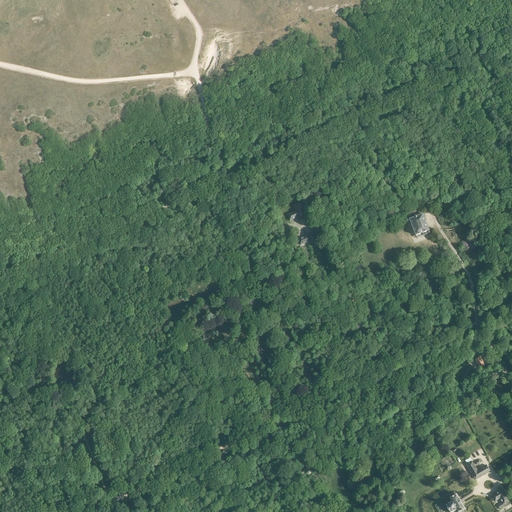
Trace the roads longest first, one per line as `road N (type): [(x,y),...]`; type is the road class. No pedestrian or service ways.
road 1 (unknown): [(511,45),(497,42),(479,54),(398,53),(285,126),(220,136),(153,202),(125,204),(99,222),(85,219),(48,246),(21,244),(0,268)]
road 2 (track): [(212,511),(485,341)]
road 3 (track): [(0,282),(274,156)]
road 4 (track): [(0,64),(88,81),(194,71)]
road 5 (track): [(274,156),(449,73)]
